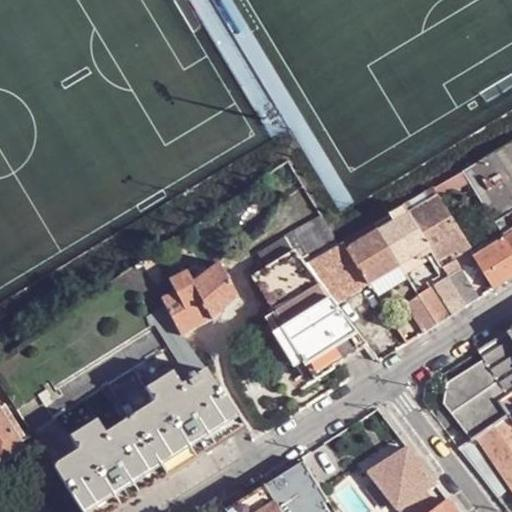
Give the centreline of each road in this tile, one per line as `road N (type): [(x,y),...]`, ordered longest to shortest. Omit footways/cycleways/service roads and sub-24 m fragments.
road 1 (residential): [(171,511),(385,378)]
road 2 (residential): [(385,378),(486,511)]
road 3 (residential): [(385,378),(511,299)]
